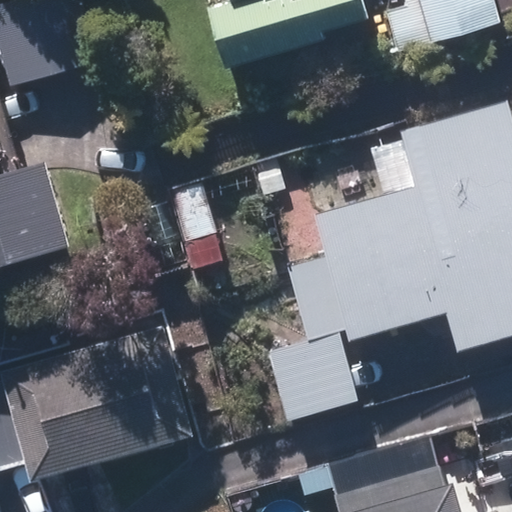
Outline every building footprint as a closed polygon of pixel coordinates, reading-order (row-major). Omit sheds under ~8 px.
[(195,19),(214,80),(311,50),(309,44),(353,30),(343,0),(398,0),(403,14),(383,20),(395,58),(493,29),(484,0),(214,0),(218,12),(195,19)] [(261,357),(281,427),(351,407),(334,347),(436,319),(447,357),(511,338),(511,154),(499,109),(394,138),(410,194),(309,222),(321,264),(286,274),(305,344),(261,357)] [(0,272),(55,255),(33,175),(0,184),(0,272)] [(0,473),(14,470),(19,486),(184,441),(155,335),(0,377),(0,473)] [(445,511),(439,493),(374,511),(445,511)]
